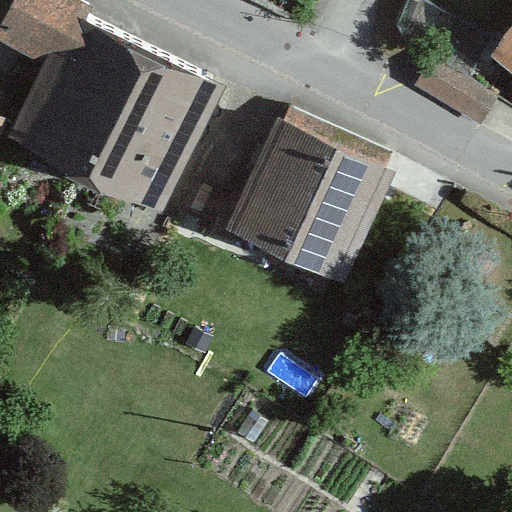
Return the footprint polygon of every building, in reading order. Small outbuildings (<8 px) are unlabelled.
[(79,164),(144,35),(73,0),(0,0),(0,36),(41,57),(6,128),(79,164)] [(511,9),(486,46),(511,65),(511,9)] [(220,74),(144,35),(79,164),(156,202),(220,74)] [(417,80),(482,122),(494,103),(429,61),(417,80)] [(344,274),(393,162),(271,108),(221,220),(344,274)] [(234,182),(216,173),(193,223),(211,231),(234,182)]
